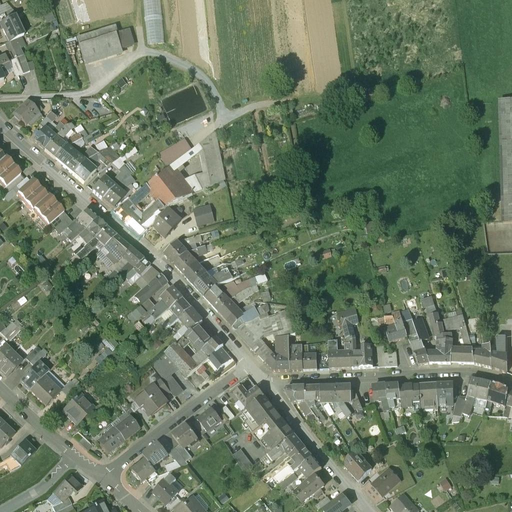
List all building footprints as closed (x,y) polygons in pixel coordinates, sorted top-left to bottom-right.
[(161,0),(144,0),(147,42),(165,41),(161,0)] [(190,5),(172,6),(175,56),(193,55),(190,5)] [(5,22),(0,24),(2,28),(9,43),(23,37),(14,18),(5,22)] [(116,33),(77,44),(81,60),(120,49),(116,33)] [(5,65),(0,67),(0,73),(11,68),(9,63),(5,65)] [(511,101),(499,102),(502,224),(511,223),(511,101)] [(26,103),(13,116),(19,122),(20,121),(25,126),(27,124),(30,127),(40,117),(26,103)] [(54,114),(49,115),(39,127),(42,130),(43,129),(44,130),(50,122),(51,124),(55,119),(56,116),(54,114)] [(44,130),(43,129),(42,130),(39,127),(28,139),(44,152),(63,128),(59,124),(52,133),(53,134),(51,136),(44,130)] [(63,128),(44,152),(55,161),(66,148),(58,142),(61,141),(72,128),(70,126),(63,128)] [(87,137),(79,126),(74,130),(77,135),(66,142),(70,147),(87,137)] [(70,147),(66,148),(72,153),(84,147),(83,144),(99,135),(97,131),(87,137),(70,147)] [(179,174),(153,195),(158,202),(153,206),(155,209),(159,214),(169,207),(225,181),(215,133),(200,145),(203,149),(205,151),(209,173),(198,179),(197,177),(185,183),(179,174)] [(200,145),(187,155),(191,159),(203,149),(200,145)] [(0,185),(3,190),(20,176),(14,169),(16,167),(18,170),(21,167),(14,159),(11,161),(13,164),(11,165),(6,158),(4,160),(0,155),(0,152),(1,154),(4,152),(0,147),(0,185)] [(66,148),(55,161),(72,176),(83,163),(93,157),(97,155),(93,152),(90,149),(80,160),(72,153),(66,148)] [(117,160),(108,149),(97,155),(93,157),(101,163),(100,164),(104,168),(105,167),(106,168),(110,165),(117,160)] [(83,163),(72,176),(83,186),(94,173),(93,172),(100,164),(101,163),(93,157),(83,163)] [(121,164),(117,160),(110,165),(119,171),(124,167),(121,163),(121,164)] [(180,161),(115,212),(113,213),(120,221),(127,213),(131,208),(150,192),(153,195),(179,174),(176,169),(182,165),(180,161)] [(105,176),(92,193),(102,201),(113,189),(129,176),(132,174),(125,169),(110,186),(106,183),(109,180),(105,176)] [(129,176),(113,189),(117,193),(120,190),(121,192),(134,183),(129,176)] [(25,178),(15,187),(19,191),(29,183),(25,178)] [(37,188),(31,181),(29,183),(19,191),(15,195),(30,212),(31,211),(46,227),(49,224),(62,213),(56,206),(58,205),(60,207),(63,205),(56,197),(53,199),(55,201),(53,203),(47,196),(46,198),(40,191),(41,189),(43,192),(46,189),(39,181),(36,184),(38,186),(37,188)] [(113,189),(102,201),(113,210),(124,199),(117,193),(113,189)] [(139,224),(127,213),(120,221),(131,231),(139,238),(151,227),(161,216),(159,214),(155,209),(139,224)] [(168,210),(151,227),(164,240),(181,222),(168,210)] [(72,224),(68,228),(77,237),(78,236),(96,220),(86,212),(72,224)] [(62,213),(49,224),(54,230),(67,218),(62,213)] [(211,216),(196,220),(198,227),(213,222),(211,216)] [(67,218),(54,230),(59,236),(62,233),(68,228),(72,224),(67,218)] [(96,220),(78,236),(87,246),(94,240),(106,229),(105,228),(96,220)] [(77,237),(68,228),(62,233),(67,239),(70,243),(77,237)] [(106,229),(94,240),(87,246),(83,250),(87,255),(97,247),(98,241),(104,247),(104,248),(115,237),(106,229)] [(199,236),(190,239),(191,244),(192,245),(200,243),(199,236)] [(129,249),(115,237),(104,248),(104,247),(99,251),(113,266),(121,258),(129,249)] [(190,239),(175,244),(164,256),(173,266),(174,267),(185,254),(180,249),(185,247),(187,248),(190,247),(190,245),(191,244),(190,239)] [(210,247),(196,251),(197,257),(208,254),(208,251),(211,250),(210,247)] [(142,260),(129,249),(121,258),(129,264),(118,275),(123,279),(142,260)] [(83,250),(76,256),(80,261),(87,255),(83,250)] [(196,251),(185,254),(174,267),(184,278),(196,266),(190,259),(197,257),(196,251)] [(142,260),(123,279),(127,283),(136,274),(139,276),(149,266),(142,260)] [(241,260),(234,263),(236,269),(243,265),(241,260)] [(205,275),(196,266),(184,278),(192,286),(205,275)] [(156,272),(150,267),(143,274),(147,279),(156,272)] [(215,269),(205,275),(192,286),(194,288),(204,299),(215,288),(232,281),(229,275),(226,271),(217,275),(215,269)] [(156,272),(147,279),(143,274),(135,282),(142,291),(135,297),(142,305),(148,299),(168,283),(161,276),(156,272)] [(235,272),(229,275),(232,281),(239,278),(235,272)] [(220,293),(215,288),(204,299),(218,313),(229,302),(242,294),(244,292),(244,293),(253,289),(249,282),(243,285),(236,286),(234,283),(223,287),(225,290),(222,292),(221,292),(220,293)] [(173,289),(160,299),(163,302),(152,312),(154,314),(149,318),(153,323),(159,318),(168,310),(182,300),(173,289)] [(253,289),(244,293),(248,299),(256,295),(253,289)] [(242,294),(229,302),(218,313),(226,323),(238,312),(234,308),(238,306),(237,304),(240,303),(243,303),(248,299),(244,293),(244,292),(242,294)] [(142,305),(140,306),(145,313),(154,306),(148,299),(142,305)] [(432,299),(419,303),(422,310),(425,309),(434,306),(432,299)] [(182,300),(168,310),(159,318),(164,325),(167,328),(177,320),(190,309),(182,300)] [(437,315),(434,306),(425,309),(427,318),(428,318),(433,338),(437,338),(439,339),(440,341),(452,341),(450,335),(443,336),(441,324),(439,325),(437,315)] [(201,322),(190,309),(177,320),(178,321),(176,323),(178,325),(179,323),(184,328),(175,335),(180,340),(197,326),(201,322)] [(265,319),(260,309),(256,311),(261,320),(265,319)] [(238,312),(226,323),(232,329),(240,321),(242,325),(252,322),(252,323),(261,320),(256,311),(255,310),(243,317),(238,312)] [(355,311),(338,316),(340,322),(346,340),(346,341),(356,341),(351,327),(358,326),(355,311)] [(261,320),(252,323),(252,322),(242,325),(258,341),(266,333),(262,330),(268,327),(276,339),(277,339),(289,339),(294,337),(296,336),(289,312),(265,319),(261,320)] [(463,317),(442,321),(446,333),(462,330),(467,329),(463,317)] [(153,323),(149,318),(143,323),(147,328),(153,323)] [(392,319),(369,320),(371,331),(379,331),(379,328),(383,327),(394,324),(392,319)] [(258,341),(242,325),(240,321),(232,329),(251,349),(258,341)] [(394,324),(383,327),(389,345),(407,339),(403,327),(401,322),(394,324)] [(419,322),(412,324),(419,343),(421,343),(427,341),(423,330),(419,322)] [(4,332),(0,335),(0,336),(4,340),(16,329),(11,325),(4,332)] [(164,325),(160,329),(164,334),(165,334),(169,330),(167,328),(164,325)] [(410,325),(403,327),(407,339),(415,336),(410,325)] [(211,342),(197,326),(180,340),(175,345),(181,351),(190,343),(199,353),(201,352),(208,345),(211,342)] [(16,329),(4,340),(8,345),(19,333),(16,329)] [(467,329),(462,330),(460,334),(462,339),(469,337),(467,329)] [(173,334),(169,330),(165,334),(168,338),(173,334)] [(180,340),(175,335),(171,339),(173,341),(170,344),(173,347),(175,345),(180,340)] [(468,351),(451,350),(450,364),(474,365),(474,354),(474,351),(473,350),(471,343),(469,337),(462,339),(466,348),(467,348),(468,351)] [(211,342),(208,345),(215,353),(213,355),(215,358),(210,362),(217,371),(221,368),(227,363),(225,360),(223,362),(217,354),(220,353),(218,350),(223,346),(216,338),(211,342)] [(289,339),(277,339),(277,353),(281,357),(289,357),(289,348),(289,345),(289,339)] [(505,339),(496,339),(497,354),(492,354),(492,369),(506,374),(506,365),(504,364),(505,354),(505,339)] [(258,341),(251,349),(256,354),(257,355),(264,348),(258,341)] [(452,341),(440,341),(439,354),(439,365),(450,365),(450,364),(451,350),(451,349),(452,346),(452,341)] [(425,355),(421,343),(419,343),(414,345),(412,348),(418,367),(429,365),(425,355)] [(181,351),(175,345),(173,347),(164,355),(178,369),(187,379),(198,369),(190,361),(181,351)] [(215,353),(208,345),(201,352),(210,362),(215,358),(213,355),(215,353)] [(483,355),(480,355),(480,353),(474,354),(474,365),(492,369),(492,354),(491,345),(483,347),(483,355)] [(4,347),(0,351),(0,368),(12,356),(4,347)] [(302,347),(289,348),(289,357),(289,372),(302,372),(302,356),(302,347)] [(264,348),(257,355),(266,364),(273,357),(264,348)] [(372,353),(372,348),(362,348),(362,354),(356,354),(351,354),(351,370),(372,369),(372,353)] [(36,349),(24,360),(29,365),(40,353),(36,349)] [(337,350),(328,351),(329,371),(351,370),(351,354),(345,354),(337,354),(337,350)] [(199,353),(192,360),(200,368),(208,360),(201,352),(199,353)] [(40,353),(29,365),(33,369),(38,364),(39,365),(45,358),(40,353)] [(281,357),(277,353),(273,357),(266,364),(272,371),(272,372),(276,373),(281,373),(289,372),(289,357),(281,357)] [(396,353),(383,354),(384,369),(396,368),(396,353)] [(439,354),(425,355),(429,365),(439,365),(439,354)] [(156,362),(169,378),(178,369),(164,355),(156,362)] [(21,364),(12,356),(0,368),(0,374),(6,380),(21,364)] [(317,356),(313,356),(308,356),(302,356),(302,372),(317,371),(317,356)] [(200,368),(192,360),(190,361),(198,369),(200,368)] [(181,393),(156,362),(150,367),(161,382),(170,392),(174,398),(181,393)] [(33,369),(19,383),(29,393),(42,380),(48,374),(38,364),(33,369)] [(197,372),(189,379),(196,388),(205,381),(197,372)] [(57,395),(42,380),(29,393),(44,408),(57,395)] [(478,382),(471,380),(466,399),(465,403),(464,407),(472,408),(484,410),(486,404),(491,385),(478,382)] [(170,392),(161,382),(156,386),(162,393),(159,395),(162,398),(170,392)] [(69,383),(60,392),(68,399),(76,390),(69,383)] [(242,388),(233,395),(245,410),(264,397),(252,383),(248,386),(249,387),(247,389),(248,390),(246,392),(242,388)] [(452,385),(447,385),(437,386),(437,403),(452,404),(452,400),(455,400),(455,394),(452,394),(452,385)] [(508,391),(491,385),(486,404),(491,405),(495,406),(504,409),(504,407),(508,391)] [(386,386),(373,388),(375,402),(381,402),(385,415),(390,414),(390,412),(387,401),(386,386)] [(398,386),(386,386),(387,401),(390,412),(395,410),(393,402),(400,401),(398,389),(398,386)] [(437,386),(419,388),(420,408),(437,407),(437,403),(437,386)] [(336,387),(319,388),(319,405),(332,404),(334,411),(338,416),(342,413),(336,404),(336,387)] [(351,387),(336,387),(336,404),(342,413),(346,419),(351,416),(347,411),(343,406),(343,404),(351,403),(351,387)] [(412,388),(412,387),(404,387),(404,389),(398,389),(400,401),(401,410),(413,409),(413,413),(420,412),(420,408),(419,388),(412,388)] [(154,388),(133,404),(139,411),(142,409),(149,418),(167,404),(162,398),(159,395),(154,388)] [(304,388),(285,389),(284,392),(292,406),(294,405),(294,404),(300,404),(298,406),(306,418),(311,414),(304,403),(304,388)] [(319,388),(304,388),(304,403),(311,414),(320,426),(326,422),(320,414),(323,411),(319,405),(319,388)] [(79,397),(61,414),(75,428),(92,411),(79,397)] [(245,410),(241,414),(247,422),(244,424),(252,435),(266,424),(265,422),(271,418),(267,414),(273,409),(264,397),(245,410)] [(466,399),(457,399),(455,410),(463,412),(464,407),(465,403),(466,399)] [(491,405),(486,404),(484,410),(482,418),(487,418),(491,405)] [(132,413),(125,405),(121,408),(127,417),(132,413)] [(504,409),(495,406),(494,410),(498,411),(498,412),(497,419),(502,419),(504,409)] [(472,408),(464,407),(463,412),(461,416),(468,419),(472,408)] [(511,408),(504,407),(504,409),(502,419),(511,419),(511,408)] [(234,418),(226,408),(221,412),(229,422),(234,418)] [(293,435),(273,409),(267,414),(271,418),(265,422),(266,424),(269,427),(268,428),(272,434),(262,442),(271,453),(293,435)] [(211,410),(197,421),(204,431),(206,433),(214,427),(214,428),(221,423),(211,410)] [(463,412),(455,410),(453,418),(451,426),(459,424),(461,416),(463,412)] [(129,419),(113,431),(123,443),(139,431),(129,419)] [(204,431),(197,421),(192,424),(200,434),(204,431)] [(266,424),(252,435),(259,444),(262,442),(272,434),(268,428),(269,427),(266,424)] [(3,427),(0,430),(0,449),(2,450),(14,437),(3,427)] [(186,427),(172,437),(179,447),(183,451),(184,450),(189,446),(191,449),(198,443),(186,427)] [(403,429),(395,433),(397,439),(406,435),(403,429)] [(113,431),(97,444),(107,456),(123,443),(113,431)] [(271,453),(266,457),(272,464),(285,453),(288,457),(302,446),(293,435),(271,453)] [(92,448),(82,439),(77,444),(87,453),(92,448)] [(24,443),(9,458),(4,462),(10,474),(20,469),(35,453),(24,443)] [(157,444),(142,456),(145,461),(152,469),(167,457),(157,444)] [(312,459),(302,446),(288,457),(282,462),(287,468),(273,480),(268,474),(255,484),(265,497),(279,486),(283,483),(285,481),(299,470),(312,459)] [(184,450),(183,451),(179,447),(175,451),(182,460),(186,465),(192,460),(184,450)] [(182,460),(175,451),(170,455),(177,464),(182,460)] [(253,468),(242,452),(232,457),(245,475),(253,468)] [(356,453),(344,464),(358,482),(371,471),(356,453)] [(312,459),(299,470),(302,475),(307,481),(321,470),(312,459)] [(145,461),(131,473),(141,485),(146,481),(155,473),(152,469),(145,461)] [(299,470),(285,481),(290,486),(298,479),(302,475),(299,470)] [(380,479),(371,487),(381,498),(398,483),(388,472),(380,479)] [(155,473),(146,481),(151,487),(159,477),(155,473)] [(376,474),(367,482),(371,487),(380,479),(376,474)] [(315,477),(300,489),(304,494),(300,497),(305,503),(324,488),(315,477)] [(70,478),(54,494),(63,503),(67,499),(73,494),(74,495),(81,489),(70,478)] [(449,479),(442,484),(447,493),(455,488),(449,479)] [(290,486),(285,481),(283,483),(279,486),(283,491),(290,486)] [(165,483),(153,495),(166,507),(177,496),(165,483)] [(298,487),(292,493),(303,505),(305,503),(300,497),(304,494),(300,489),(298,487)] [(342,497),(332,506),(324,511),(341,511),(349,506),(342,497)] [(416,511),(404,498),(398,502),(390,509),(392,511),(416,511)] [(63,503),(61,505),(56,508),(58,511),(60,511),(71,507),(67,499),(63,503)] [(186,506),(178,511),(202,511),(193,500),(186,506)] [(182,502),(172,510),(173,511),(178,511),(186,506),(182,502)]
